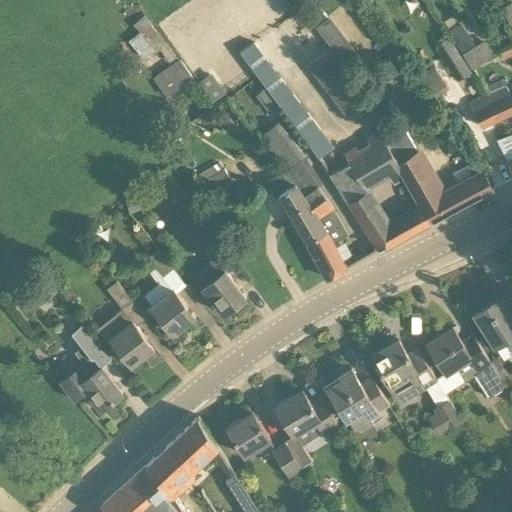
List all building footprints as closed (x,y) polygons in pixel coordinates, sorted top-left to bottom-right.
[(145,15),(133,24),(140,32),(154,51),(155,52),(159,49),(171,65),(178,60),(166,44),(145,15)] [(363,62),(328,17),(315,27),(350,72),(363,62)] [(461,23),(448,32),(471,69),(493,56),(484,41),(476,46),(461,23)] [(435,46),(457,81),(470,73),(447,38),(435,46)] [(254,41),(240,52),(266,86),(278,102),(320,157),(335,147),(254,41)] [(400,51),(393,41),(383,48),(391,58),(400,51)] [(511,42),(499,49),(504,59),(511,55),(511,42)] [(171,65),(170,65),(152,77),(166,98),(193,79),(179,59),(178,60),(171,65)] [(419,76),(434,98),(448,89),(433,67),(419,76)] [(201,80),(215,100),(228,92),(214,71),(201,80)] [(511,91),(472,111),(481,128),(511,112),(511,91)] [(278,122),(258,137),(283,168),(286,171),(304,157),(305,156),(278,122)] [(404,129),(385,140),(399,165),(401,169),(422,203),(420,204),(430,221),(430,222),(494,188),(493,186),(491,186),(485,174),(474,160),(451,173),(456,181),(445,187),(421,148),(417,150),(404,129)] [(348,163),(330,173),(377,250),(378,251),(380,250),(403,237),(415,230),(430,221),(420,204),(418,201),(416,203),(389,219),(370,188),(389,177),(399,170),(401,169),(399,165),(385,140),(385,141),(378,131),(366,140),(368,143),(357,150),(355,147),(343,154),(348,163)] [(511,132),(497,139),(508,161),(511,169),(511,132)] [(198,175),(201,181),(210,195),(233,182),(224,167),(222,169),(218,163),(198,175)] [(283,168),(269,177),(307,241),(326,231),(317,216),(327,208),(331,206),(317,187),(305,196),(286,171),(283,168)] [(145,207),(140,194),(125,200),(130,213),(145,207)] [(326,231),(307,241),(328,279),(346,268),(332,242),(338,238),(340,232),(327,208),(317,216),(326,231)] [(208,230),(198,239),(212,257),(214,256),(222,249),(208,230)] [(157,249),(147,257),(155,268),(163,278),(165,276),(173,270),(157,249)] [(214,278),(203,287),(224,314),(246,297),(227,272),(225,270),(214,278)] [(37,286),(48,299),(57,292),(46,278),(37,286)] [(121,309),(98,327),(109,341),(112,339),(132,365),(143,357),(150,366),(149,365),(161,356),(154,348),(136,324),(145,317),(116,281),(107,288),(123,308),(121,309)] [(76,296),(68,286),(60,291),(69,302),(76,296)] [(152,306),(173,334),(195,316),(174,289),(152,306)] [(511,289),(474,313),(495,347),(511,336),(511,289)] [(151,305),(143,294),(137,299),(146,309),(151,305)] [(85,325),(74,334),(92,357),(94,355),(102,365),(111,359),(96,339),(85,325)] [(453,327),(427,343),(446,373),(456,367),(464,381),(465,382),(473,377),(487,398),(506,387),(498,374),(490,361),(473,335),(462,342),(453,327)] [(84,364),(60,382),(74,400),(86,390),(101,410),(123,392),(102,365),(94,355),(92,357),(74,334),(69,337),(79,349),(75,352),(84,364)] [(399,339),(372,356),(395,393),(401,403),(425,387),(437,406),(432,409),(434,413),(440,422),(446,432),(463,421),(446,393),(437,379),(418,349),(408,355),(399,339)] [(389,404),(373,377),(361,384),(352,368),(340,375),(342,379),(328,388),(356,434),(371,424),(367,417),(389,404)] [(323,437),(340,427),(322,398),(312,405),(302,389),(276,406),(294,435),(284,442),(284,443),(299,467),(311,460),(302,446),(321,434),(323,437)] [(227,427),(245,456),(270,440),(252,411),(227,427)] [(199,416),(166,446),(194,475),(205,465),(202,461),(219,446),(199,416)] [(299,467),(284,443),(271,451),(288,478),(301,470),(299,467)] [(102,504),(109,511),(190,511),(174,494),(194,475),(166,446),(147,464),(146,465),(125,484),(102,504)] [(496,469),(504,482),(511,477),(511,468),(508,462),(496,469)]
